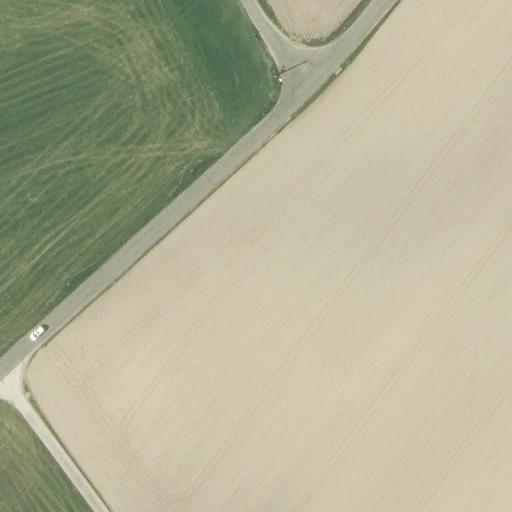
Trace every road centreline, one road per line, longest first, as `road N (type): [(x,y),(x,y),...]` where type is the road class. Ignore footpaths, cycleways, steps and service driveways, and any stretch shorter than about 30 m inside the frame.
road 1 (unclassified): [(314,83),(0,369)]
road 2 (unclassified): [(0,379),(97,511)]
